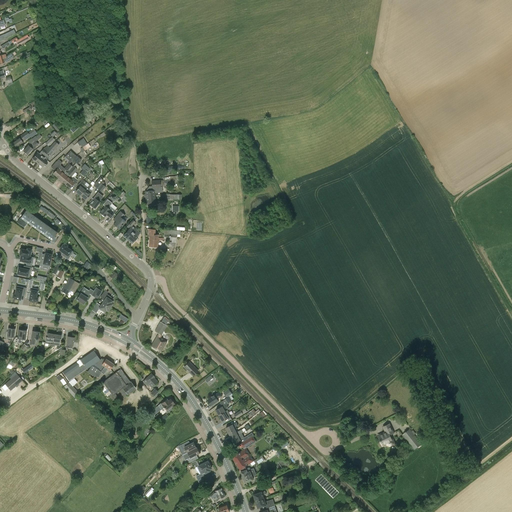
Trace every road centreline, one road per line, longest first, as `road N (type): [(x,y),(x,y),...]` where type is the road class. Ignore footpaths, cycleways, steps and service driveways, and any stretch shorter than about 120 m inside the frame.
road 1 (residential): [(137,319),(151,284),(147,270),(0,141)]
road 2 (secondary): [(245,511),(202,416),(137,348)]
road 3 (unclassified): [(137,319),(56,215),(32,198),(0,195)]
road 4 (secondary): [(121,338),(74,320),(0,310)]
road 5 (residential): [(114,351),(89,342),(12,402)]
